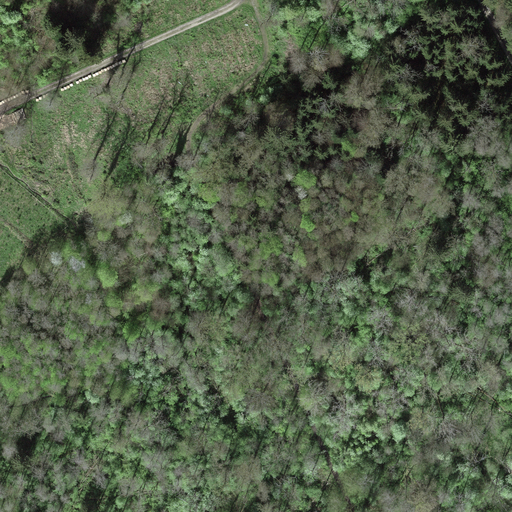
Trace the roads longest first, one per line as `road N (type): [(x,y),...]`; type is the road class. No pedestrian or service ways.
road 1 (track): [(352,511),(191,159),(195,123),(263,63),(254,0)]
road 2 (track): [(0,108),(238,0)]
